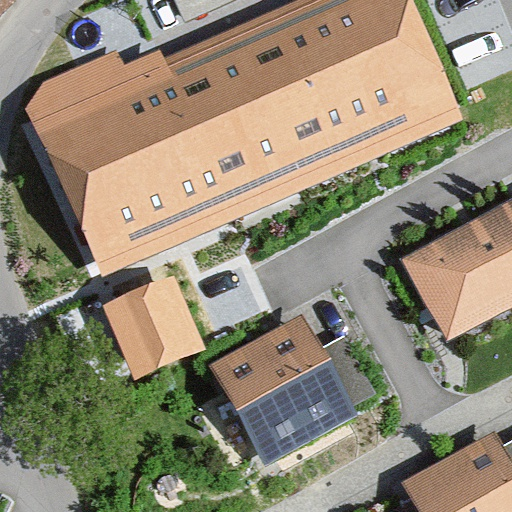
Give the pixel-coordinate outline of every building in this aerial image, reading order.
[(0,0),(0,17),(26,0),(0,0)] [(109,279),(452,129),(395,0),(321,0),(41,122),(109,279)] [(169,0),(181,28),(211,15),(217,28),(277,4),(275,0),(169,0)] [(511,312),(511,213),(409,270),(451,346),(511,312)] [(172,281),(112,306),(138,371),(198,347),(172,281)] [(266,469),(349,424),(299,333),(216,378),(266,469)] [(511,511),(511,487),(492,451),(411,494),(420,511),(511,511)]
